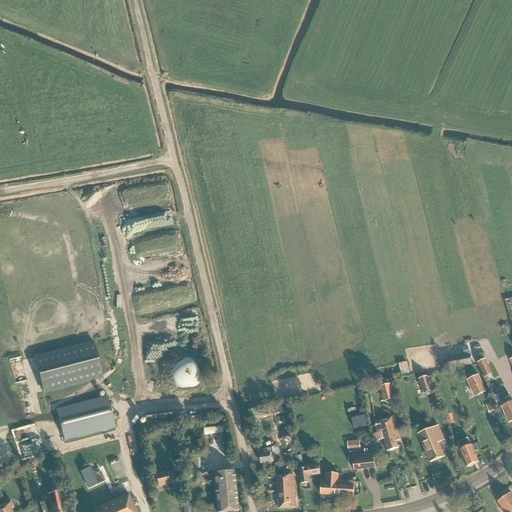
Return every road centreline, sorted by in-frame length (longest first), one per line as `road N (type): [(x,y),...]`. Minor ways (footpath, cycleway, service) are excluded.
road 1 (unclassified): [(252,511),(169,143)]
road 2 (track): [(0,194),(165,155),(169,143),(134,0)]
road 3 (unknown): [(228,386),(121,414),(119,438),(140,511)]
road 4 (tertiary): [(394,511),(443,497),(511,458)]
